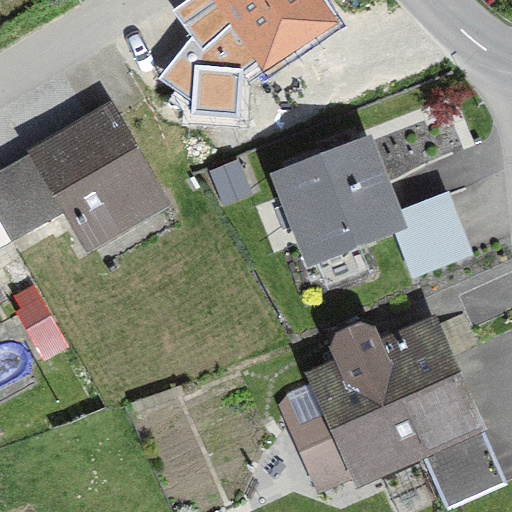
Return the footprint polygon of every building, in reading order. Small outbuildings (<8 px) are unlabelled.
[(191,0),(166,18),(223,99),(260,73),(263,78),(337,26),(319,0),(191,0)] [(172,209),(113,106),(0,170),(0,226),(12,248),(15,246),(20,254),(67,227),(85,259),(172,209)] [(411,282),(474,258),(450,194),(400,212),(372,140),(269,179),(305,274),(319,269),(328,294),(371,278),(362,254),(396,241),(411,282)] [(248,157),(209,172),(224,210),(262,195),(248,157)] [(0,290),(0,254),(12,248),(0,226),(0,307),(8,304),(0,290)] [(15,314),(42,362),(69,347),(34,285),(14,297),(21,311),(15,314)] [(426,465),(445,511),(450,511),(508,487),(454,360),(479,349),(464,314),(439,325),(436,318),(381,343),(376,331),(361,327),(338,338),(330,349),(332,365),(303,377),(307,386),(274,399),(290,435),(263,447),(283,493),(310,481),(318,498),(350,483),(358,498),(426,465)]
